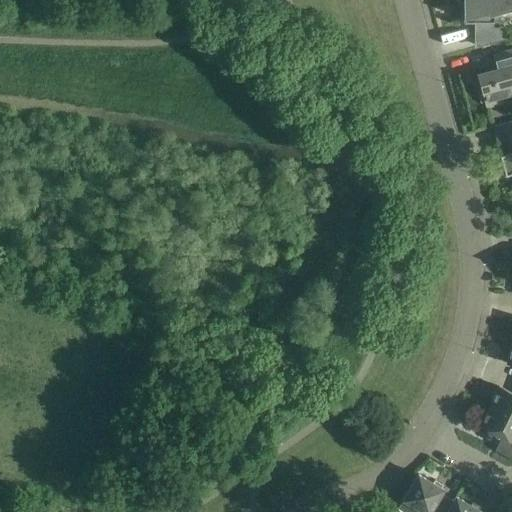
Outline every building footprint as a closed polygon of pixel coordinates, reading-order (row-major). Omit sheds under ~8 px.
[(511,0),(462,0),(463,23),(494,22),(493,14),(511,9),(510,5),(511,4),(511,0)] [(503,27),(493,27),(475,27),(480,46),(506,38),(503,27)] [(486,106),(502,101),(500,97),(511,93),(511,50),(493,55),(497,69),(477,74),(481,88),(477,89),(480,102),(485,101),(486,106)] [(511,120),(506,122),(511,145),(511,152),(500,156),(505,176),(511,174),(511,120)] [(511,392),(498,386),(489,406),(511,417),(511,392)] [(511,417),(489,406),(479,425),(501,436),(495,449),(511,459),(511,417)] [(375,416),(368,408),(359,415),(367,424),(375,416)] [(397,508),(403,511),(445,511),(453,500),(441,493),(443,489),(417,474),(397,508)] [(480,511),(481,511),(455,496),(453,500),(445,511),(480,511)]
